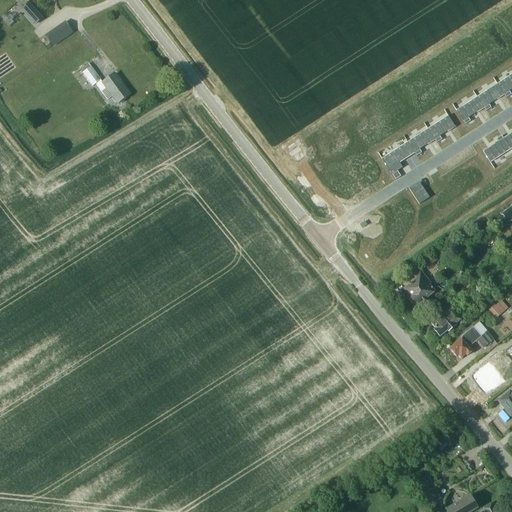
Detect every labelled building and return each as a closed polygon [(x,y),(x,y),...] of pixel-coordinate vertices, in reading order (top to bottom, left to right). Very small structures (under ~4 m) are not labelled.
[(32,5),(24,12),(36,25),(43,18),(32,5)] [(54,30),(45,36),(53,48),(62,41),(54,30)] [(88,64),(80,70),(83,74),(89,81),(92,86),(96,84),(104,95),(106,99),(107,100),(112,97),(117,104),(120,102),(122,104),(124,102),(124,99),(130,95),(114,74),(102,83),(91,68),(88,64)] [(511,75),(497,85),(504,95),(509,92),(511,90),(511,75)] [(497,85),(477,98),(484,109),(489,105),(504,95),(497,85)] [(477,98),(457,111),(463,122),(468,119),(484,109),(477,98)] [(448,117),(428,130),(435,140),(440,137),(455,127),(448,117)] [(428,130),(408,143),(415,154),(420,150),(435,140),(428,130)] [(499,143),(483,152),(490,163),(510,150),(504,139),(499,143)] [(408,143),(382,160),(392,175),(397,172),(403,168),(400,163),(415,154),(408,143)] [(397,172),(392,175),(396,180),(401,177),(397,172)] [(420,183),(409,190),(419,205),(430,199),(420,183)] [(511,206),(502,214),(508,223),(511,220),(511,206)] [(429,269),(434,265),(433,264),(438,260),(435,257),(426,264),(429,269)] [(430,283),(419,270),(412,275),(416,280),(404,290),(409,296),(406,297),(415,308),(420,304),(423,308),(431,302),(428,298),(435,292),(429,285),(430,283)] [(461,290),(466,296),(478,286),(473,280),(461,290)] [(496,306),(493,303),(487,308),(496,318),(508,308),(501,301),(496,306)] [(461,320),(449,306),(441,312),(442,313),(430,323),(436,329),(434,330),(440,337),(447,331),(448,332),(456,325),(455,324),(461,320)] [(473,327),(481,336),(487,332),(479,322),(473,327)] [(453,347),(452,348),(450,350),(456,357),(458,355),(461,358),(465,355),(467,356),(473,351),(469,347),(477,341),(484,348),(494,340),(487,332),(481,336),(473,327),(461,338),(462,339),(452,347),(453,347)] [(502,381),(488,365),(483,369),(478,373),(478,374),(474,377),(479,383),(478,384),(480,385),(479,386),(483,391),(484,390),(485,391),(488,389),(489,389),(490,388),(489,388),(494,384),(496,386),(502,381)] [(511,390),(498,402),(504,409),(502,411),(508,419),(511,415),(511,390)] [(453,437),(448,441),(452,446),(457,442),(453,437)] [(420,481),(432,503),(442,498),(430,476),(420,481)] [(472,511),(477,509),(470,497),(446,511),(472,511)] [(496,511),(492,503),(483,509),(484,511),(496,511)]
